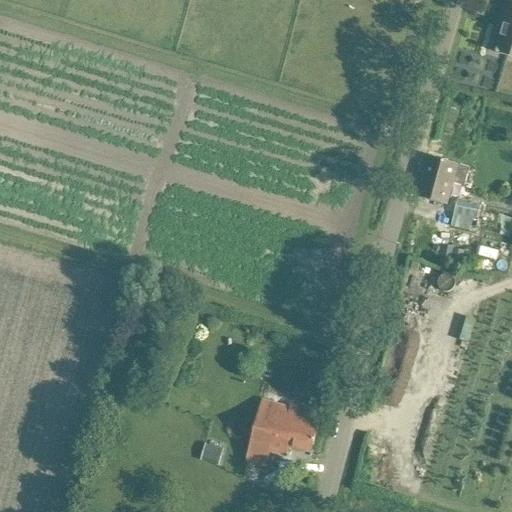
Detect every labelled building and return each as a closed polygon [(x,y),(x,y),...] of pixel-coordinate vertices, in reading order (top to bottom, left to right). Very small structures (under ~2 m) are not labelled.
[(511,57),(511,0),(507,0),(501,26),(503,26),(496,53),(511,57)] [(458,165),(429,157),(418,198),(447,206),(453,183),(464,186),(469,170),(458,167),(458,165)] [(474,232),(481,206),(457,201),(451,226),(474,232)] [(442,244),(439,256),(461,261),(464,249),(442,244)] [(308,414),(294,412),(294,411),(290,410),(290,409),(261,402),(246,464),(266,469),(270,453),(286,457),(288,448),(313,453),(319,423),(307,420),(308,414)]
